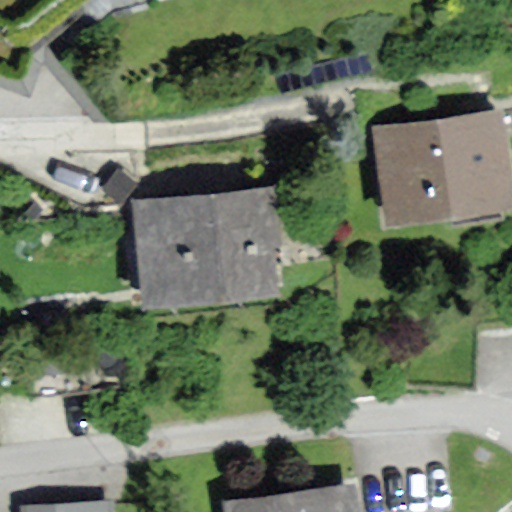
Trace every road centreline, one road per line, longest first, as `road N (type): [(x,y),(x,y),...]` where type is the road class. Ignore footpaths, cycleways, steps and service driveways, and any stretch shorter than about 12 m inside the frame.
road 1 (residential): [(511,429),(502,421),(397,413),(0,465)]
road 2 (residential): [(0,140),(261,126),(406,86)]
